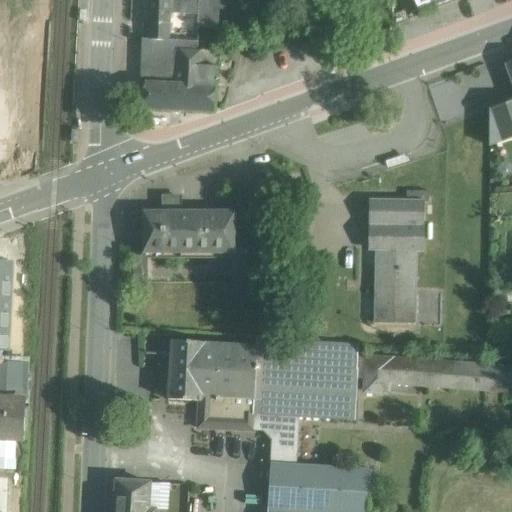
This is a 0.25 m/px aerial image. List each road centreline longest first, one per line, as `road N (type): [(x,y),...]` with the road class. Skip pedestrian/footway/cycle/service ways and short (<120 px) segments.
road 1 (tertiary): [(105,171),(510,26)]
road 2 (residential): [(88,511),(105,171)]
road 3 (tertiary): [(105,171),(106,0)]
